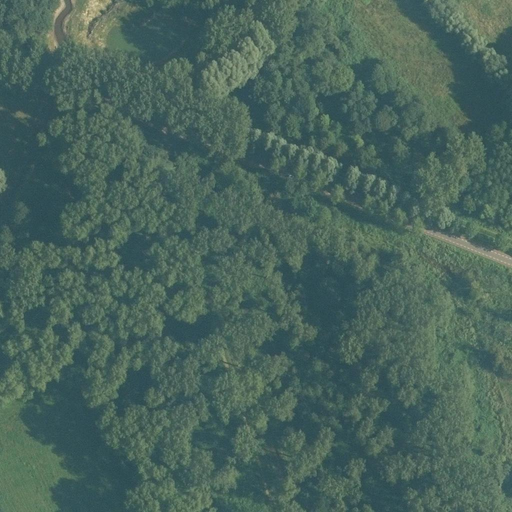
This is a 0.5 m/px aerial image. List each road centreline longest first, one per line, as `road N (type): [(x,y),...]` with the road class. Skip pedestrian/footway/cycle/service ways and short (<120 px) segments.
road 1 (tertiary): [(511,262),(178,130),(0,75)]
road 2 (track): [(178,130),(299,0)]
